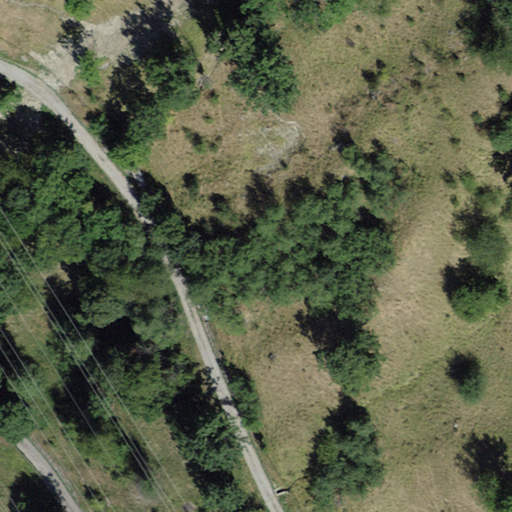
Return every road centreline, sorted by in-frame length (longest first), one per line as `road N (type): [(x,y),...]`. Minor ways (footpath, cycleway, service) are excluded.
road 1 (track): [(0,66),(43,92),(130,192),(172,264),(278,511)]
road 2 (unclassified): [(0,419),(76,511)]
